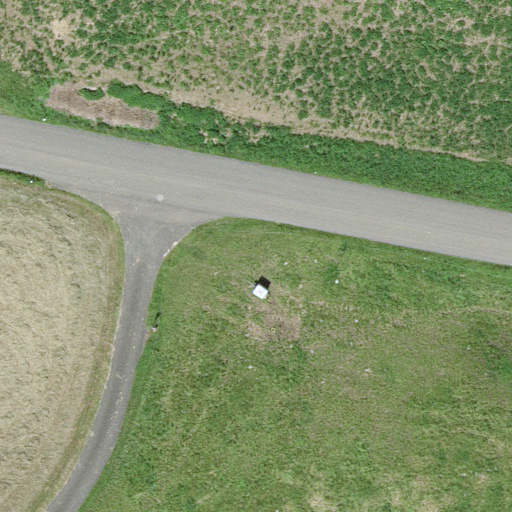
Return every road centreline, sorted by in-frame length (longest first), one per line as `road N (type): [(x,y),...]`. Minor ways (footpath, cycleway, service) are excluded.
road 1 (tertiary): [(0,149),(511,247)]
road 2 (track): [(160,182),(122,378),(97,460),(67,511)]
